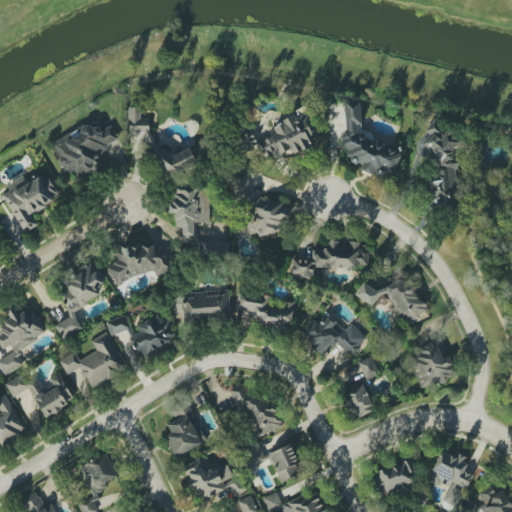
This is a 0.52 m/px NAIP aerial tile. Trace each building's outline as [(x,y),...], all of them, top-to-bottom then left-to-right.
[(402,152),(358,134),(358,127),(361,118),(360,104),(351,101),(345,101),(345,125),(338,148),(349,151),(349,164),(362,164),(362,172),(373,175),(374,170),(391,175),(394,175),(402,152)] [(129,134),(143,134),(144,152),(151,152),(152,164),(160,164),(163,175),(173,174),(197,166),(191,148),(189,149),(157,150),(150,131),(149,119),(141,119),(140,110),(139,107),(129,107),(129,134)] [(99,152),(119,140),(111,126),(102,131),(99,126),(92,130),(89,125),(51,146),(68,177),(83,169),(89,179),(108,168),(99,152)] [(458,205),(455,128),(424,129),(424,154),(428,154),(428,165),(436,165),(437,183),(429,183),(430,205),(458,205)] [(248,196),(248,173),(233,173),(232,196),(248,196)] [(2,195),(23,233),(38,225),(31,213),(60,197),(50,179),(42,183),(38,175),(26,181),(23,176),(6,185),(9,191),(2,195)] [(210,222),(209,186),(172,187),(172,213),(175,213),(175,227),(180,227),(181,242),(197,241),(196,223),(210,222)] [(288,231),(283,197),(251,203),(254,218),(247,219),(250,234),(257,233),(258,236),(288,231)] [(118,288),(153,267),(158,277),(176,266),(165,246),(158,251),(154,245),(145,250),(139,239),(114,253),(119,260),(106,267),(118,288)] [(227,241),(201,242),(201,254),(228,254),(227,241)] [(292,258),(292,275),(313,276),(313,268),(359,269),(359,265),(367,265),(368,243),(328,242),(327,251),(313,251),(312,259),(292,258)] [(63,340),(82,328),(71,310),(107,289),(92,263),(62,281),(67,289),(59,294),(72,316),(55,326),(63,340)] [(355,295),(372,307),(378,297),(386,293),(400,318),(406,323),(428,311),(416,289),(401,279),(397,282),(388,276),(377,282),(368,276),(355,295)] [(230,320),(228,291),(183,293),(184,322),(230,320)] [(270,295),(238,292),(236,310),(258,312),(256,326),(291,330),(293,300),(282,299),(281,307),(269,306),(270,295)] [(0,367),(5,375),(24,363),(17,352),(45,333),(30,309),(19,316),(14,307),(7,312),(11,319),(0,325),(0,328),(3,333),(0,334),(0,339),(10,354),(0,360),(0,367)] [(179,340),(167,319),(162,321),(157,314),(136,326),(140,332),(130,338),(143,361),(179,340)] [(106,322),(111,336),(130,328),(125,315),(106,322)] [(345,331),(331,317),(321,327),(316,323),(301,338),(321,358),(336,342),(350,355),(366,339),(351,325),(345,331)] [(127,368),(107,332),(91,341),(96,351),(80,360),(75,352),(59,361),(67,375),(80,368),(91,388),(127,368)] [(422,389),(457,374),(442,340),(407,355),(422,389)] [(366,380),(382,372),(373,355),(358,363),(366,380)] [(28,388),(45,417),(75,400),(61,376),(42,387),(32,370),(6,385),(13,397),(28,388)] [(352,419),(374,411),(363,382),(342,390),(352,419)] [(283,427),(273,400),(265,403),(262,394),(251,398),(245,383),(233,388),(252,439),(283,427)] [(0,446),(26,432),(6,394),(0,397),(0,446)] [(174,457),(206,442),(191,410),(166,422),(171,434),(165,437),(174,457)] [(249,466),(264,462),(259,442),(242,447),(249,466)] [(280,482),(303,472),(291,444),(268,454),(280,482)] [(469,459),(458,455),(458,457),(440,451),(429,481),(448,487),(443,501),(459,507),(470,475),(464,472),(469,459)] [(105,481),(115,478),(109,455),(82,462),(91,495),(108,490),(105,481)] [(182,466),(195,501),(226,490),(222,480),(232,477),(227,463),(203,472),(199,460),(182,466)] [(379,499),(414,489),(410,477),(418,474),(413,460),(372,472),(379,499)] [(231,498),(245,492),(239,476),(227,481),(228,484),(223,486),(224,491),(228,489),(231,498)] [(57,511),(54,503),(43,507),(38,492),(22,498),(26,511),(57,511)] [(282,511),(320,511),(324,511),(318,494),(307,494),(281,504),(277,492),(262,498),(268,511),(282,511)] [(255,511),(253,496),(238,499),(240,511),(255,511)] [(94,511),(95,502),(79,502),(79,511),(94,511)]
